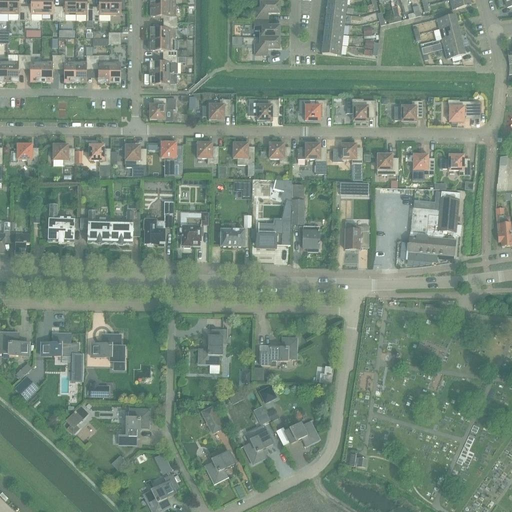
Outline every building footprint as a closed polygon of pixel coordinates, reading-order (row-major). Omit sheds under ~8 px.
[(0,0),(0,15),(8,15),(8,0),(0,0)] [(18,22),(25,22),(25,9),(19,9),(19,0),(8,0),(8,15),(18,15),(18,22)] [(25,9),(25,22),(31,22),(32,16),(42,16),(42,0),(30,0),(31,9),(25,9)] [(52,22),(59,22),(59,10),(53,10),(53,0),(42,0),(42,16),(52,16),(52,22)] [(66,16),(76,16),(76,0),(64,0),(65,10),(59,10),(59,22),(65,22),(66,16)] [(86,22),(93,23),(93,10),(87,10),(87,0),(76,0),(76,16),(86,16),(86,22)] [(100,16),(110,16),(110,0),(98,0),(99,10),(93,10),(93,23),(99,23),(100,16)] [(110,0),(110,16),(121,16),(121,4),(124,4),(124,0),(110,0)] [(452,11),(471,7),(469,0),(454,0),(450,1),(452,11)] [(279,15),(280,3),(260,3),(260,9),(254,9),(254,21),(268,21),(268,15),(279,15)] [(345,16),(346,6),(328,4),(326,14),(345,16)] [(165,24),(177,24),(177,17),(177,18),(175,18),(175,7),(149,7),(150,7),(150,18),(165,18),(165,24)] [(325,24),(344,26),(345,16),(326,14),(325,24)] [(379,21),(383,20),(382,14),(377,15),(378,18),(374,19),(375,24),(379,23),(379,21)] [(455,16),(445,18),(437,20),(439,31),(458,26),(455,16)] [(260,39),(279,39),(279,27),(268,27),(268,21),(254,21),(254,32),(260,32),(260,39)] [(177,30),(177,24),(165,24),(165,30),(150,29),(150,40),(149,40),(149,41),(175,41),(175,30),(177,30)] [(343,37),(344,26),(325,24),(324,34),(343,37)] [(442,41),(460,36),(458,26),(439,31),(442,41)] [(60,33),(59,45),(68,45),(69,34),(60,33)] [(323,44),(342,47),(343,37),(324,34),(323,44)] [(444,50),(462,46),(460,36),(442,41),(444,50)] [(438,37),(419,43),(421,49),(439,44),(438,37)] [(279,51),(279,39),(260,39),(260,45),(255,45),(255,57),(268,57),(268,51),(279,51)] [(164,58),(177,58),(177,51),(177,52),(175,52),(175,41),(149,41),(150,41),(150,52),(164,52),(164,58)] [(340,57),(342,47),(323,44),(322,55),(340,57)] [(447,61),(455,59),(465,56),(462,46),(444,50),(447,61)] [(92,55),(107,55),(107,47),(92,47),(92,55)] [(19,69),(24,69),(25,56),(8,56),(8,59),(7,84),(8,84),(8,83),(19,83),(19,69)] [(25,56),(24,69),(30,69),(30,83),(41,84),(41,85),(42,63),(31,63),(31,56),(25,56)] [(42,63),(41,85),(42,85),(42,84),(53,84),(53,69),(58,69),(59,57),(52,57),(52,63),(42,63)] [(75,85),(76,63),(65,63),(65,57),(59,57),(58,69),(64,69),(64,84),(75,84),(75,85)] [(76,63),(75,85),(76,85),(76,84),(87,84),(87,70),(92,70),(93,57),(86,57),(86,63),(76,63)] [(93,57),(92,70),(98,70),(98,84),(109,84),(109,85),(110,64),(110,57),(93,57)] [(177,75),(177,58),(164,58),(164,64),(150,63),(150,74),(149,74),(149,75),(177,75)] [(110,64),(109,85),(110,85),(110,84),(121,84),(121,64),(110,64)] [(164,86),(164,92),(177,92),(177,75),(149,75),(150,75),(150,86),(164,86)] [(157,106),(150,106),(149,121),(165,121),(165,111),(170,111),(173,111),(175,111),(175,100),(170,100),(156,100),(157,100),(157,106)] [(209,107),(202,107),(202,118),(209,118),(209,122),(224,122),(224,114),(230,114),(230,115),(230,101),(219,101),(219,106),(209,106),(209,107)] [(278,114),(278,102),(257,101),(257,122),(272,122),(272,114),(278,114)] [(315,107),(305,107),(305,122),(320,123),(320,115),(326,115),(326,116),(326,102),(315,102),(315,107)] [(353,102),(353,123),(368,123),(368,115),(374,115),(374,116),(374,102),(353,102)] [(422,103),(411,103),(411,108),(401,107),(401,123),(416,123),(416,116),(422,116),(422,117),(422,103)] [(480,103),(470,103),(449,103),(449,124),(464,124),(464,116),(470,116),(470,117),(470,116),(480,116),(480,117),(480,103)] [(176,144),(161,144),(161,160),(165,160),(164,178),(182,178),(182,165),(182,151),(182,152),(176,152),(176,144)] [(197,144),(197,160),(207,160),(207,165),(218,165),(219,151),(218,151),(218,152),(212,152),(212,144),(197,144)] [(254,177),(254,151),(254,152),(248,152),(248,145),(233,144),(233,160),(237,160),(237,166),(248,167),(247,177),(254,177)] [(269,145),(269,161),(279,161),(279,165),(290,166),(290,152),(290,153),(284,153),(284,145),(269,145)] [(297,150),(297,161),(315,161),(315,176),(326,176),(326,166),(326,152),(326,153),(320,153),(320,145),(305,145),(305,150),(297,150)] [(341,150),(333,150),(333,163),(342,163),(342,161),(351,161),(351,166),(353,166),(362,166),(362,152),(362,153),(356,153),(356,146),(341,145),(341,149),(341,150)] [(17,153),(11,153),(11,164),(18,164),(18,161),(27,161),(27,166),(38,166),(39,152),(38,152),(38,154),(32,154),(32,146),(17,146),(17,153)] [(68,146),(53,146),(53,162),(63,162),(63,167),(74,167),(74,153),(74,154),(68,154),(68,146)] [(99,162),(99,167),(99,177),(110,177),(110,153),(110,154),(104,154),(104,146),(89,146),(89,162),(99,162)] [(140,147),(125,146),(125,162),(125,169),(132,169),(132,179),(146,179),(146,167),(146,153),(146,155),(140,154),(140,147)] [(398,163),(398,164),(392,164),(392,156),(377,156),(377,176),(398,176),(398,163)] [(413,172),(412,182),(424,182),(424,177),(434,177),(434,163),(434,164),(428,164),(428,156),(413,156),(413,172)] [(449,160),(441,160),(441,170),(449,170),(449,172),(459,172),(459,177),(470,177),(470,163),(469,163),(469,164),(464,164),(464,156),(449,156),(449,160)] [(255,166),(255,175),(263,175),(263,166),(255,166)] [(291,199),(292,187),(292,182),(252,181),(251,205),(291,206),(291,199)] [(251,201),(251,184),(234,183),(234,193),(241,193),(241,201),(251,201)] [(340,185),(340,196),(354,197),(354,185),(340,185)] [(291,199),(298,199),(304,199),(304,187),(292,187),(291,199)] [(410,233),(408,261),(432,263),(432,259),(437,260),(437,255),(454,257),(455,237),(460,237),(461,227),(457,226),(460,195),(441,193),(440,208),(414,205),(412,225),(421,226),(421,229),(412,228),(411,233),(410,233)] [(369,207),(369,195),(359,195),(359,207),(369,207)] [(304,226),(304,202),(292,202),(292,226),(304,226)] [(74,244),(74,234),(74,225),(74,220),(56,219),(57,207),(49,206),(48,243),(59,244),(63,245),(63,244),(74,244)] [(132,246),(133,236),(133,220),(140,220),(140,214),(137,214),(137,206),(127,206),(127,223),(111,223),(111,245),(119,245),(118,246),(123,246),(132,246)] [(503,210),(496,210),(497,223),(497,224),(498,235),(497,235),(498,244),(501,243),(501,248),(511,247),(511,241),(511,237),(511,224),(505,224),(504,217),(503,210)] [(88,230),(88,235),(88,245),(97,245),(102,245),(111,245),(111,223),(95,222),(95,212),(89,212),(89,220),(81,219),(81,220),(80,225),(80,230),(88,230)] [(146,223),(146,236),(145,246),(147,246),(148,248),(152,248),(153,246),(164,247),(165,230),(170,230),(171,218),(174,218),(174,212),(165,212),(164,223),(146,223)] [(200,244),(200,236),(201,229),(201,226),(208,226),(208,215),(201,214),(201,221),(188,220),(188,226),(187,226),(187,221),(181,221),(181,228),(179,228),(179,237),(181,237),(181,243),(182,243),(182,247),(184,247),(184,249),(190,250),(190,247),(192,247),(192,246),(198,246),(200,244)] [(345,241),(345,251),(360,251),(360,249),(369,249),(369,239),(369,228),(355,228),(355,224),(345,224),(345,231),(345,241)] [(319,229),(313,228),(303,228),(303,250),(307,250),(307,253),(318,254),(318,250),(319,250),(319,229)] [(258,229),(258,235),(252,235),(251,242),(258,242),(258,249),(275,249),(275,229),(258,229)] [(4,244),(10,244),(10,232),(4,232),(4,235),(0,234),(0,254),(4,255),(4,244)] [(10,232),(10,244),(16,245),(15,255),(26,255),(26,246),(30,246),(30,236),(16,235),(16,232),(14,232),(10,232)] [(245,249),(245,239),(245,232),(221,232),(221,248),(245,249)] [(220,356),(222,357),(222,345),(227,345),(227,329),(227,331),(213,331),(213,332),(214,332),(214,338),(209,338),(208,350),(197,350),(199,350),(199,365),(210,365),(210,375),(219,375),(220,356)] [(0,334),(0,345),(0,354),(9,355),(9,357),(27,357),(28,343),(16,343),(16,332),(15,331),(15,334),(0,334)] [(43,354),(42,358),(61,358),(61,356),(61,355),(72,356),(72,364),(71,382),(82,383),(83,356),(78,356),(78,345),(70,345),(71,335),(66,335),(56,335),(56,332),(55,332),(55,335),(55,344),(51,344),(43,344),(43,354)] [(92,358),(92,359),(110,359),(110,363),(113,363),(124,364),(124,348),(121,348),(121,336),(116,336),(106,336),(106,333),(105,333),(105,336),(105,345),(101,345),(93,345),(92,358)] [(296,361),(299,361),(299,360),(296,360),(297,340),(282,340),(282,337),(281,337),(281,349),(269,349),(269,353),(260,353),(259,368),(276,368),(276,362),(287,363),(287,360),(296,361)] [(21,381),(25,377),(26,378),(27,379),(28,378),(32,374),(30,372),(32,370),(27,365),(16,376),(21,381)] [(264,369),(254,369),(254,383),(264,384),(264,369)] [(39,390),(28,378),(27,379),(26,378),(15,389),(27,402),(39,390)] [(90,399),(106,400),(109,400),(109,387),(98,387),(98,385),(91,385),(90,399)] [(213,407),(201,413),(212,436),(225,429),(213,407)] [(87,418),(110,417),(110,409),(87,410),(87,418)] [(140,426),(149,426),(151,426),(149,426),(149,411),(129,411),(129,413),(124,413),(124,420),(126,420),(126,437),(119,436),(119,446),(136,446),(136,438),(139,438),(140,438),(140,426)] [(274,411),(266,414),(267,415),(270,422),(278,419),(274,411)] [(75,414),(66,423),(71,428),(68,430),(74,436),(79,430),(76,428),(83,421),(75,414)] [(267,415),(258,420),(262,428),(264,426),(271,423),(270,422),(267,415)] [(283,447),(290,443),(291,445),(301,440),(307,450),(306,448),(319,441),(310,423),(312,422),(312,421),(302,427),(301,425),(285,433),(283,429),(276,432),(283,447)] [(273,445),(267,433),(251,441),(252,443),(244,447),(248,457),(253,466),(266,459),(267,461),(268,461),(263,451),(273,445)] [(235,465),(230,456),(228,452),(212,461),(213,463),(203,468),(205,467),(214,485),(228,479),(229,481),(229,480),(224,470),(235,465)] [(155,459),(155,460),(156,459),(164,475),(166,474),(172,471),(171,471),(163,456),(164,456),(163,455),(155,459)] [(120,457),(111,465),(117,471),(126,463),(120,457)] [(169,511),(168,509),(164,501),(175,495),(174,495),(172,491),(178,488),(176,485),(173,479),(172,476),(164,480),(166,484),(159,488),(152,491),(153,493),(145,498),(152,511),(161,511),(167,509),(168,511),(169,511)]
